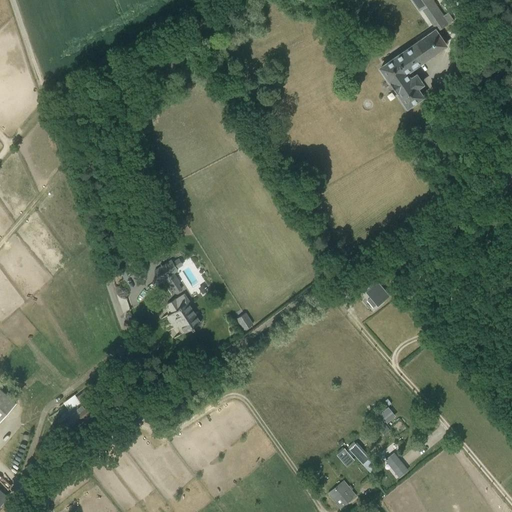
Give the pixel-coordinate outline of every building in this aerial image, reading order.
[(409,0),(418,13),(424,8),(434,2),(432,0),(409,0)] [(443,16),(434,2),(424,8),(439,30),(453,20),(448,13),(443,16)] [(436,28),(378,67),(406,110),(425,98),(418,89),(421,87),(413,75),(410,77),(408,73),(448,46),(436,28)] [(431,222),(443,237),(459,226),(447,211),(431,222)] [(177,270),(171,261),(155,271),(161,281),(165,278),(171,288),(173,287),(176,292),(181,289),(178,284),(179,283),(173,272),(177,270)] [(365,286),(369,290),(367,291),(377,304),(388,296),(374,279),(365,286)] [(189,302),(184,294),(176,299),(176,298),(166,304),(172,312),(167,315),(174,327),(180,324),(185,332),(191,328),(192,330),(194,328),(194,327),(200,323),(191,308),(190,309),(187,304),(188,304),(188,303),(189,302)] [(252,324),(246,314),(237,319),(244,330),(252,324)] [(0,421),(16,404),(0,390),(0,421)] [(97,408),(84,391),(77,397),(81,402),(58,419),(68,432),(79,424),(81,427),(93,418),(90,414),(97,408)] [(389,405),(379,413),(386,423),(396,416),(389,405)] [(348,449),(371,473),(380,466),(357,442),(348,449)] [(344,447),(336,455),(347,466),(355,459),(344,447)] [(394,452),(384,459),(399,478),(408,470),(394,452)] [(353,496),(342,482),(329,493),(340,506),(353,496)]
